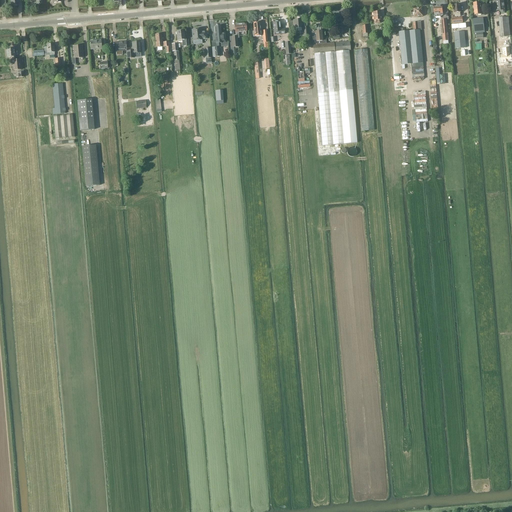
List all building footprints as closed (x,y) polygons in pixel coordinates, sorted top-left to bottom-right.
[(505,12),(503,0),(502,0),(496,1),(497,11),(501,10),(502,12),(505,12)] [(482,14),(481,2),(474,3),(474,8),(475,8),(476,14),(482,14)] [(435,17),(441,16),(442,16),(443,15),(442,6),(434,7),(435,17)] [(414,16),(422,16),(421,8),(413,8),(414,16)] [(341,27),(340,25),(343,24),(342,17),(334,18),(335,25),(337,25),(338,27),(341,27)] [(501,37),(510,36),(508,17),(499,17),(501,37)] [(483,38),(483,32),(484,32),(484,29),(483,19),(473,19),(474,33),(476,33),(476,38),(483,38)] [(284,29),(280,29),(280,20),(273,21),(274,35),(285,34),(284,29)] [(291,28),(302,28),(302,20),(293,20),(293,21),(291,22),(291,28)] [(253,36),(261,35),(260,22),(253,22),(254,31),(253,31),(253,36)] [(399,32),(398,32),(401,59),(402,65),(404,65),(410,64),(423,63),(419,30),(421,30),(420,22),(412,22),(413,31),(399,32)] [(231,56),(236,56),(235,49),(239,49),(238,38),(239,38),(238,32),(246,31),(245,23),(234,24),(235,32),(237,36),(229,37),(231,56)] [(221,33),(220,27),(215,27),(215,34),(216,34),(216,38),(216,41),(216,43),(216,44),(226,43),(226,33),(221,33)] [(202,28),(192,29),(193,41),(203,40),(203,39),(208,39),(207,31),(202,31),(202,28)] [(185,40),(184,31),(177,31),(178,40),(178,43),(182,43),(182,46),(187,46),(186,39),(185,40)] [(322,39),(321,31),(311,32),(313,45),(314,45),(316,68),(322,136),(323,146),(357,143),(350,68),(349,51),(346,51),(346,50),(350,50),(349,41),(326,44),(325,39),(322,39)] [(466,48),(464,32),(454,33),(455,49),(466,48)] [(163,42),(162,34),(155,34),(156,47),(166,46),(167,53),(170,53),(169,42),(163,42)] [(90,49),(102,49),(101,40),(90,41),(90,49)] [(126,41),(115,42),(116,51),(117,55),(122,55),(122,51),(126,50),(126,41)] [(127,58),(134,58),(133,53),(141,52),(140,41),(132,42),(133,50),(126,51),(127,58)] [(51,44),(48,44),(48,45),(47,45),(47,47),(44,47),(45,56),(54,55),(54,52),(53,44),(51,44)] [(72,64),(75,64),(75,58),(83,57),(82,46),(73,46),(74,58),(72,58),(72,64)] [(14,52),(14,48),(6,49),(7,57),(12,57),(13,71),(21,70),(20,60),(15,60),(15,52),(14,52)] [(503,49),(503,55),(499,55),(500,63),(504,63),(508,63),(508,62),(511,62),(511,54),(510,54),(509,48),(503,49)] [(362,131),(374,130),(370,78),(369,67),(368,55),(367,49),(354,50),(356,66),(362,131)] [(53,114),(65,113),(63,84),(52,85),(55,109),(52,109),(53,114)] [(216,101),(223,100),(223,90),(215,91),(216,101)] [(80,131),(94,129),(91,99),(77,100),(80,131)] [(56,139),(74,137),(72,115),(53,116),(56,139)] [(85,186),(99,185),(95,145),(82,146),(85,186)] [(357,153),(357,152),(357,150),(356,149),(355,148),(354,147),(353,147),(351,146),(350,146),(349,147),(348,147),(347,148),(346,149),(345,150),(345,152),(345,153),(345,154),(346,156),(347,157),(348,158),(350,158),(351,158),(353,158),(354,158),(355,157),(356,156),(356,155),(357,153)] [(340,158),(340,156),(340,154),(339,153),(338,152),(336,151),(334,152),(333,152),(332,154),(332,155),(331,156),(332,157),(333,159),(334,160),(336,160),(338,160),(339,159),(340,158)]
